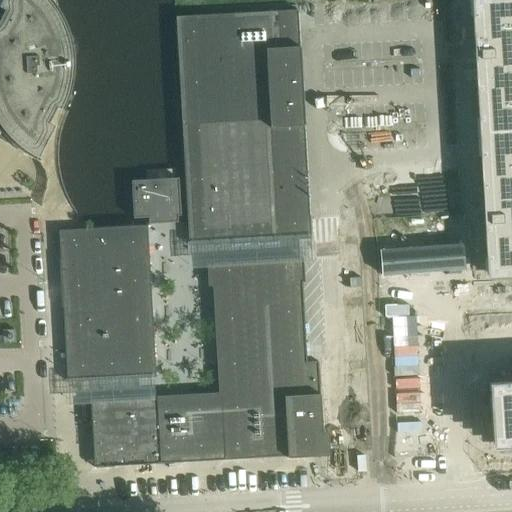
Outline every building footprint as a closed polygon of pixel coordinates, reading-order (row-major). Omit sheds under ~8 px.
[(0,134),(3,138),(7,142),(10,145),(17,150),(19,152),(23,154),(28,157),(32,160),(50,125),(45,123),(53,107),(59,111),(62,106),(64,99),(66,94),(67,91),(68,85),(69,79),(70,75),(70,71),(71,68),(71,64),(70,59),(70,57),(70,52),(69,48),(69,45),(68,41),(67,37),(65,33),(63,26),(61,21),(59,17),(56,11),(52,6),(47,0),(0,0),(0,1),(0,9),(1,10),(0,12),(0,134)] [(511,0),(471,0),(474,46),(477,45),(480,90),(477,90),(479,138),(511,135),(511,0)] [(278,12),(175,18),(187,221),(188,246),(231,243),(311,239),(298,11),(278,12)] [(511,135),(479,138),(482,186),(485,185),(488,230),(485,230),(486,259),(492,258),(494,279),(511,277),(511,135)] [(180,216),(178,179),(130,182),(133,219),(180,216)] [(147,226),(58,231),(65,359),(66,380),(66,383),(134,379),(155,378),(152,313),(150,289),(148,246),(147,226)] [(304,283),(302,259),(232,263),(207,265),(208,287),(213,287),(219,394),(89,401),(93,468),(323,455),(318,362),(306,362),(301,283),(304,283)] [(2,331),(3,337),(3,344),(15,343),(14,330),(2,331)] [(511,390),(489,392),(492,442),(511,440),(511,390)]
